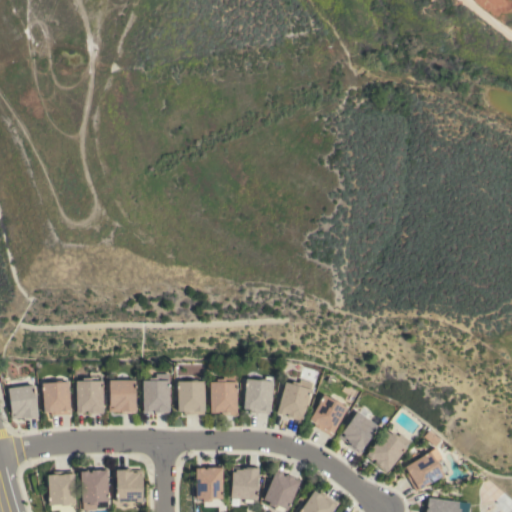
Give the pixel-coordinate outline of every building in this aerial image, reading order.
[(168,411),(167,411),(167,413),(153,413),(153,410),(150,410),(150,412),(142,412),(141,380),(154,380),(154,374),(168,374),(168,411)] [(223,381),(223,375),(235,375),(236,414),(209,414),(209,381),(223,381)] [(245,379),(264,380),(265,376),(271,377),(268,414),(248,412),(248,409),(242,408),(245,379)] [(102,411),(101,411),(101,413),(86,413),(86,410),(84,410),(84,413),(75,413),(75,381),(82,381),(82,378),(90,378),(90,380),(102,380),(102,411)] [(298,385),(300,379),(311,382),(300,420),(286,416),(287,413),(283,412),(283,415),(275,412),(284,381),(298,385)] [(134,380),(134,413),(120,413),(120,411),(108,411),(108,404),(108,380),(134,380)] [(68,381),(69,413),(49,414),(49,411),(42,411),(41,383),(68,381)] [(176,381),(203,381),(204,411),(202,411),(202,413),(183,414),(183,411),(177,411),(176,381)] [(22,419),(22,417),(10,419),(7,388),(33,385),(36,417),(22,419)] [(322,394),(346,407),(330,436),(312,426),(314,423),(308,419),(322,394)] [(376,426),(362,446),(362,447),(357,453),(346,445),(347,443),(337,436),(356,411),(376,426)] [(390,434),(391,432),(397,436),(399,433),(409,441),(384,472),(372,462),(374,460),(372,458),(371,460),(364,455),(384,430),(390,434)] [(422,436),(428,430),(439,439),(434,446),(422,436)] [(447,470),(417,488),(417,489),(414,490),(404,474),(407,472),(403,466),(434,448),(436,449),(440,456),(440,458),(447,470)] [(251,499),(251,503),(243,502),(243,498),(229,497),(231,467),(242,468),(242,466),(257,467),(254,499),(251,499)] [(194,468),(203,468),(203,469),(205,469),(205,467),(220,467),(221,498),(210,498),(210,501),(201,501),(201,498),(194,498),(194,468)] [(107,507),(94,508),(94,509),(82,510),(81,502),(80,502),(79,471),(87,471),(87,472),(90,472),(89,470),(99,469),(99,470),(105,470),(107,507)] [(115,501),(115,475),(114,475),(114,469),(121,469),(121,470),(141,470),(141,501),(115,501)] [(58,511),(58,510),(49,510),(49,504),(47,504),(45,474),(52,474),(52,471),(72,470),(74,511),(58,511)] [(286,509),(284,508),(282,511),(279,511),(272,509),(273,507),(267,504),(268,502),(262,499),(274,470),(281,474),(281,475),(283,476),(284,474),(292,478),(298,481),(286,509)] [(328,511),(298,511),(315,488),(335,503),(328,511)] [(423,511),(426,497),(468,503),(466,511),(423,511)]
